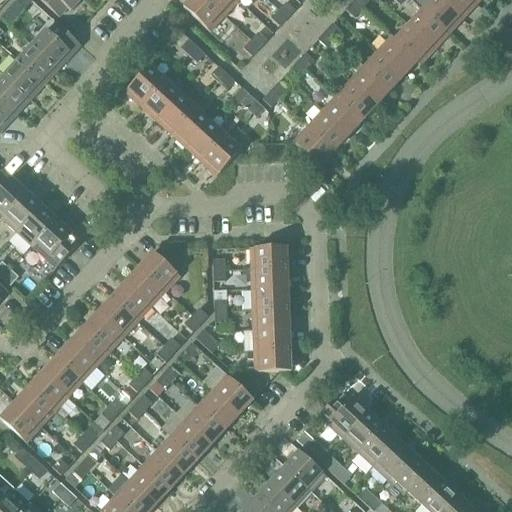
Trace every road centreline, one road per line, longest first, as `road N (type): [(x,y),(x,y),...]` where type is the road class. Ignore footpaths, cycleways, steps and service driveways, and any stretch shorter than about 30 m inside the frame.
road 1 (residential): [(199,511),(322,362),(315,233),(295,195),(153,209),(137,226)]
road 2 (residential): [(511,445),(421,380),(386,320),(378,277),(396,180),(422,143),(511,79)]
road 3 (residential): [(153,0),(108,66),(36,143),(137,226)]
road 4 (residential): [(0,351),(35,337),(137,226)]
